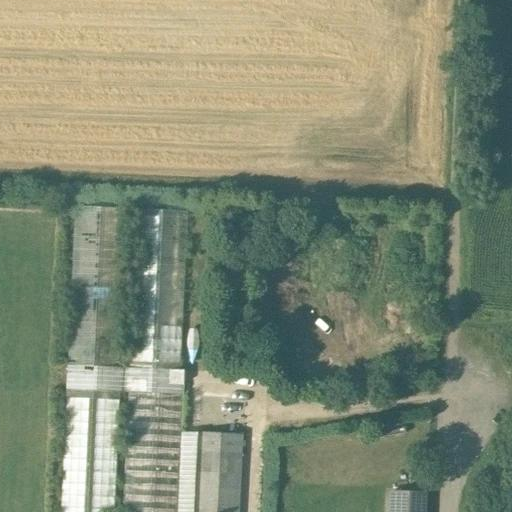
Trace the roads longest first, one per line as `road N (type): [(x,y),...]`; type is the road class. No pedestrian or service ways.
road 1 (track): [(454,419),(467,0)]
road 2 (unknown): [(454,401),(250,417),(249,511)]
